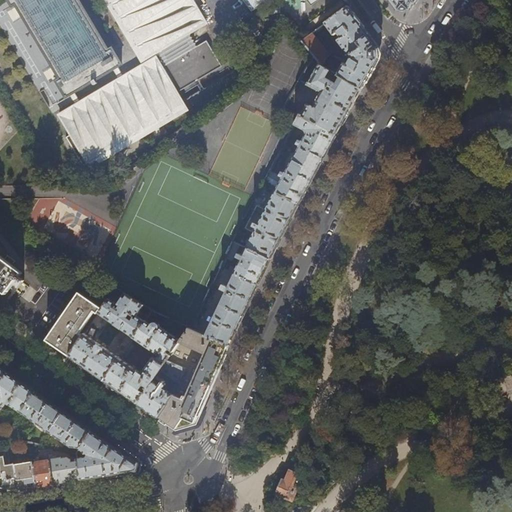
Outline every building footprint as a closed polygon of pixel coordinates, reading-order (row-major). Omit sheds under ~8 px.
[(107,51),(77,0),(7,0),(11,6),(14,4),(58,80),(55,82),(64,98),(91,83),(92,86),(96,84),(94,80),(120,65),(111,49),(107,51)] [(103,0),(142,66),(156,57),(177,92),(221,66),(206,40),(196,46),(188,33),(205,23),(191,0),(103,0)] [(247,0),(255,10),(267,0),(307,0),(311,6),(319,0),(247,0)] [(410,10),(416,0),(390,0),(398,10),(410,10)] [(361,24),(348,7),(325,24),(334,36),(339,33),(342,38),(341,38),(339,37),(337,38),(338,40),(338,41),(352,59),(348,65),(347,64),(349,62),(346,61),(345,63),(344,62),(336,74),(341,77),(362,89),(372,72),(379,60),(378,47),(361,24)] [(332,54),(329,49),(326,51),(312,34),(302,41),(314,57),(322,66),(327,57),(332,54)] [(187,109),(177,92),(156,57),(142,66),(58,115),(69,134),(65,137),(82,166),(86,163),(89,168),(187,109)] [(352,105),(362,89),(341,77),(337,84),(330,80),(331,79),(327,76),(331,71),(322,66),(314,57),(301,80),(308,84),(307,85),(323,93),(319,101),(317,101),(314,106),(309,103),(302,116),(335,135),(339,128),(352,105)] [(277,187),(300,200),(317,168),(335,135),(302,116),(299,114),(294,125),(304,130),(305,134),(277,187)] [(300,200),(277,187),(266,209),(256,204),(245,227),(254,231),(247,245),(271,257),(279,242),(286,228),(296,207),(300,200)] [(232,260),(240,244),(234,241),(226,257),(232,260)] [(271,257),(247,245),(236,267),(230,265),(228,269),(234,272),(258,283),(260,280),(271,257)] [(0,289),(5,293),(17,278),(22,282),(23,280),(19,276),(22,272),(12,265),(15,261),(7,255),(4,258),(0,255),(0,289)] [(219,290),(227,274),(220,271),(212,287),(211,287),(208,296),(213,298),(217,290),(219,290)] [(258,283),(234,272),(227,286),(223,284),(221,288),(226,290),(204,335),(229,345),(241,319),(258,283)] [(70,356),(103,307),(80,292),(47,340),(70,356)] [(144,306),(123,294),(116,304),(108,299),(103,307),(70,356),(95,373),(105,380),(120,358),(133,339),(145,322),(137,316),(144,306)] [(153,381),(170,355),(166,353),(169,348),(173,351),(179,343),(181,340),(161,326),(160,324),(158,323),(157,322),(156,322),(155,322),(154,322),(152,323),(151,325),(145,322),(133,339),(159,356),(157,359),(154,357),(142,373),(120,358),(105,380),(113,385),(138,402),(145,391),(141,388),(144,385),(148,387),(153,381)] [(186,426),(195,423),(204,401),(212,385),(222,360),(229,345),(204,335),(193,330),(189,328),(181,340),(179,343),(203,353),(183,398),(174,394),(159,417),(176,429),(186,426)] [(0,367),(0,385),(8,374),(0,367)] [(22,414),(36,393),(28,387),(8,374),(0,385),(0,412),(6,403),(22,414)] [(162,380),(159,384),(153,381),(148,387),(145,391),(138,402),(146,408),(147,407),(149,410),(152,412),(159,417),(174,394),(164,388),(167,383),(162,380)] [(59,409),(36,393),(22,414),(72,447),(81,447),(92,432),(59,409)] [(136,470),(138,463),(137,462),(104,440),(92,432),(81,447),(80,448),(88,454),(87,457),(78,459),(78,461),(81,479),(121,473),(136,470)] [(19,489),(15,464),(15,463),(6,464),(4,456),(0,456),(0,479),(1,488),(5,487),(9,487),(9,491),(14,490),(19,489)] [(81,479),(78,461),(72,462),(71,459),(68,457),(62,458),(62,457),(50,459),(50,460),(54,484),(76,480),(81,479)] [(54,484),(50,460),(33,462),(35,482),(36,486),(41,486),(54,484)] [(35,482),(33,462),(32,461),(15,463),(15,464),(19,489),(24,488),(32,487),(32,483),(35,482)] [(276,496),(292,503),(304,476),(289,470),(286,477),(285,479),(283,479),(276,496)]
